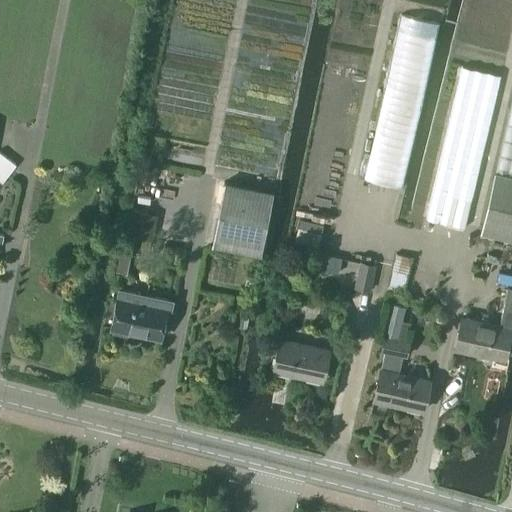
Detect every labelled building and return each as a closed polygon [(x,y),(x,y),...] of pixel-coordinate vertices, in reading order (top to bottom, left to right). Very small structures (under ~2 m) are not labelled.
[(462,66),(440,161),(427,219),(465,228),(479,170),(478,169),(499,75),(462,66)] [(480,231),(511,238),(511,96),(494,171),(480,231)] [(16,165),(0,152),(0,182),(1,184),(16,165)] [(273,191),(223,182),(211,245),(261,254),(273,191)] [(127,209),(111,294),(117,295),(122,296),(123,290),(134,235),(153,239),(158,215),(127,209)] [(317,252),(313,267),(338,273),(341,258),(317,252)] [(371,291),(376,264),(358,261),(354,288),(371,291)] [(244,287),(253,288),(256,274),(247,272),(244,287)] [(454,347),(504,358),(510,330),(511,330),(511,286),(508,286),(499,325),(461,316),(454,347)] [(117,295),(110,328),(113,328),(113,332),(127,335),(128,331),(139,334),(159,338),(160,338),(160,337),(161,333),(165,315),(169,316),(172,301),(123,290),(122,296),(117,295)] [(397,338),(401,321),(404,307),(389,303),(381,334),(397,338)] [(373,398),(422,409),(429,378),(398,371),(401,354),(406,355),(409,341),(384,335),(381,350),(384,350),(373,398)] [(272,369),(321,379),(328,348),(279,338),(272,369)]
